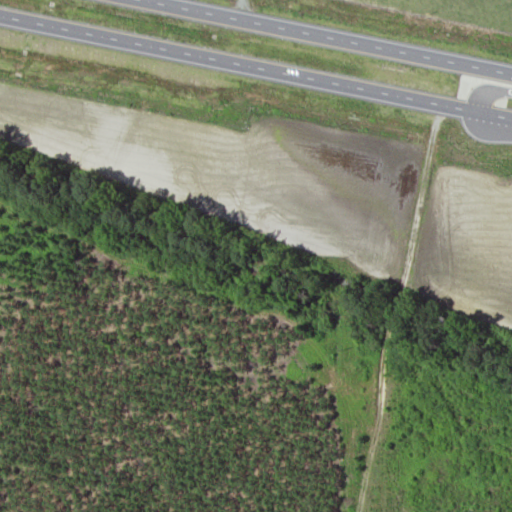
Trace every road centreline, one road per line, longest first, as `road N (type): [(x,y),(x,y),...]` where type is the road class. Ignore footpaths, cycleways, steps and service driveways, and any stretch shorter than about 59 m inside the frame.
road 1 (trunk): [(0,15),(511,117)]
road 2 (trunk): [(511,72),(149,0)]
